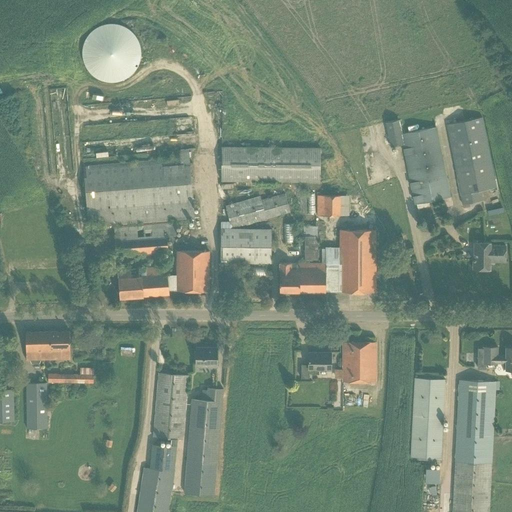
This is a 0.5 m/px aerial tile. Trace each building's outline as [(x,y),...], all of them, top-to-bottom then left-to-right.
[(130,77),(139,57),(139,54),(133,32),(116,24),(111,24),(90,30),(82,49),(81,52),(87,73),(107,81),(112,82),(130,77)] [(481,192),(496,187),(482,117),(446,124),(462,205),(483,201),(481,192)] [(397,120),(385,123),(390,147),(402,144),(414,205),(416,204),(417,207),(429,205),(429,202),(430,201),(450,197),(436,127),(400,134),(397,120)] [(319,181),(320,147),(221,146),(221,181),(319,181)] [(176,221),(188,219),(194,219),(188,149),(179,150),(180,158),(83,166),(88,228),(113,226),(176,221)] [(272,216),(289,211),(284,193),(261,199),(260,195),(225,206),(229,224),(221,223),(220,229),(220,262),(269,262),(269,252),(269,228),(234,228),(260,220),(272,216)] [(340,195),(316,195),(316,216),(340,216),(340,195)] [(176,223),(117,228),(114,228),(116,256),(168,251),(167,235),(177,235),(177,227),(189,226),(188,219),(176,221),(176,223)] [(293,242),(292,223),(285,224),(286,242),(293,242)] [(304,260),(317,259),(317,225),(303,225),(303,235),(304,235),(304,260)] [(281,263),(279,292),(376,291),(376,286),(376,229),(339,229),(338,247),(324,247),(324,263),(281,263)] [(474,243),(474,249),(474,259),(473,259),(473,269),(490,269),(490,262),(505,262),(505,246),(488,246),(488,243),(474,243)] [(118,270),(119,288),(120,298),(143,296),(169,294),(169,291),(209,291),(209,252),(178,252),(177,276),(168,277),(168,275),(166,275),(166,272),(163,272),(163,266),(144,267),(144,269),(137,269),(128,270),(118,270)] [(153,254),(154,266),(161,265),(159,253),(153,254)] [(69,331),(26,332),(26,359),(70,358),(69,331)] [(375,382),(375,352),(375,342),(343,342),(343,352),(343,369),(343,378),(343,382),(375,382)] [(217,346),(195,346),(195,367),(217,367),(217,346)] [(511,370),(511,347),(505,347),(505,355),(497,355),(497,347),(483,347),(483,349),(478,349),(478,368),(485,368),(485,363),(494,364),(494,363),(502,363),(502,369),(504,369),(504,370),(511,370)] [(301,365),(301,375),(301,377),(309,377),(309,369),(331,369),(331,352),(323,352),(323,355),(308,355),(308,365),(301,365)] [(80,367),(79,374),(48,374),(48,382),(93,383),(93,368),(80,367)] [(158,372),(153,437),(171,439),(170,446),(152,444),(150,468),(144,467),(136,511),(167,511),(174,470),(177,439),(182,440),(187,385),(188,375),(158,372)] [(415,377),(410,457),(441,458),(444,393),(445,383),(446,383),(446,381),(445,381),(445,379),(415,377)] [(459,380),(453,511),(489,511),(495,381),(459,380)] [(26,383),(27,393),(27,429),(47,429),(46,383),(26,383)] [(192,398),(186,466),(184,493),(214,496),(223,389),(208,388),(207,400),(192,398)] [(0,389),(0,421),(13,421),(13,389),(0,389)] [(437,483),(438,469),(424,468),(423,482),(437,483)]
